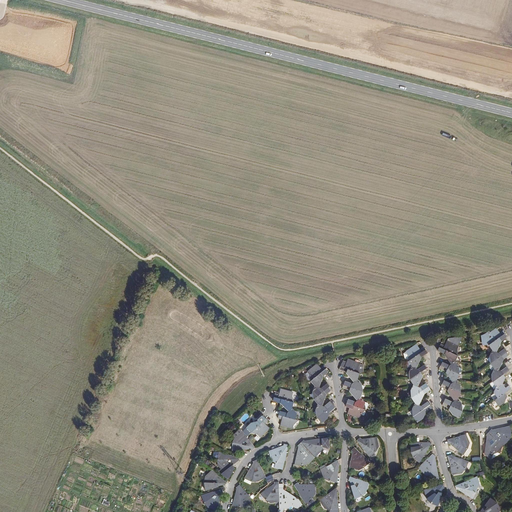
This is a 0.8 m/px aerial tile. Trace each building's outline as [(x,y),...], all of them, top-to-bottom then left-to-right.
[(24,14),(22,22),(52,29),(54,21),(24,14)] [(498,388),(496,395),(499,399),(496,401),(499,407),(504,404),(508,398),(511,394),(511,389),(510,386),(506,389),(503,385),(505,381),(511,375),(511,374),(508,368),(501,373),(499,372),(503,362),(511,357),(506,350),(499,355),(497,353),(503,343),(509,338),(504,331),(500,335),(496,331),(491,335),(489,334),(488,334),(485,335),(486,346),(490,346),(494,353),(492,358),(493,365),(496,370),(493,376),(494,383),(491,384),(495,391),(498,388)] [(462,413),(461,406),(458,400),(460,394),(460,387),(457,382),(459,375),(458,369),(454,364),(456,363),(458,357),(458,352),(459,347),(448,343),(446,346),(442,345),(438,352),(445,356),(452,365),(450,367),(442,363),(439,370),(446,374),(454,384),(451,385),(444,381),(440,389),(448,393),(455,402),(453,403),(445,400),(442,407),(449,411),(453,416),(459,418),(462,413)] [(415,409),(416,417),(419,423),(424,420),(428,413),(433,409),(429,402),(422,407),(419,406),(424,395),(432,390),(427,384),(420,388),(418,387),(423,377),(430,372),(426,366),(419,370),(416,369),(421,359),(429,354),(425,347),(422,350),(418,346),(406,354),(409,361),(410,361),(411,362),(409,362),(410,368),(414,368),(412,373),(408,376),(411,381),(412,380),(416,386),(413,392),(410,394),(413,399),(414,399),(417,405),(415,409)] [(354,384),(345,381),(344,385),(342,389),(351,392),(358,401),(357,403),(349,399),(345,407),(349,409),(347,414),(360,419),(360,416),(365,410),(361,409),(364,403),(361,400),(362,392),(362,386),(359,381),(360,376),(360,375),(365,372),(365,367),(360,365),(356,364),(348,361),(347,363),(347,365),(342,363),(339,371),(347,373),(355,383),(354,384)] [(318,410),(319,417),(323,422),(327,420),(330,413),(336,408),(332,402),(325,407),(322,406),(327,395),(334,390),(328,384),(322,388),(319,387),(324,376),(331,371),(325,365),(322,368),(319,365),(306,374),(311,381),(314,379),(315,380),(312,382),(315,387),(315,392),(312,394),(319,405),(318,410)] [(290,411),(288,413),(280,411),(278,419),(282,420),(280,425),(294,428),(295,423),(296,421),(297,417),(297,414),(292,409),(293,401),(292,397),(293,392),(280,390),(279,394),(275,393),(273,401),(281,403),(290,411)] [(233,440),(233,450),(250,449),(252,450),(255,447),(246,436),(253,431),(256,432),(259,436),(270,427),(266,424),(269,421),(264,415),(257,421),(251,422),(247,425),(248,426),(242,431),(243,432),(241,434),(239,433),(236,437),(235,437),(233,440)] [(496,456),(497,456),(496,455),(500,453),(500,451),(505,445),(506,445),(510,440),(511,440),(511,439),(511,438),(511,437),(510,428),(493,431),(491,430),(485,437),(487,438),(484,455),(492,457),(496,456)] [(235,437),(236,437),(239,433),(241,434),(243,432),(242,431),(240,429),(237,431),(233,437),(235,437)] [(252,434),(248,437),(255,445),(258,442),(252,434)] [(467,442),(465,436),(447,441),(448,446),(450,446),(464,457),(469,451),(470,446),(469,446),(469,442),(467,442)] [(376,443),(375,438),(362,439),(360,437),(356,441),(369,457),(374,454),(377,448),(377,443),(376,443)] [(311,461),(318,454),(319,455),(322,450),(323,450),(324,447),(321,438),(305,441),(304,440),(297,446),(298,447),(295,464),(302,467),(308,466),(308,465),(311,462),(311,461)] [(427,443),(413,444),(411,444),(412,449),(410,449),(412,453),(411,454),(413,458),(420,464),(432,445),(428,442),(427,443)] [(275,467),(282,470),(283,466),(284,466),(289,445),(284,444),(283,446),(269,451),(270,455),(269,455),(271,460),(274,464),(276,464),(275,467)] [(373,466),(375,464),(371,460),(369,462),(367,460),(355,447),(350,451),(352,453),(350,466),(355,467),(355,468),(360,468),(361,469),(365,468),(367,471),(372,466),(369,464),(370,463),(373,466)] [(240,460),(237,456),(236,457),(218,452),(215,460),(216,465),(218,465),(219,468),(221,468),(224,472),(240,460)] [(433,455),(422,465),(422,466),(419,469),(421,472),(421,473),(426,477),(431,478),(432,482),(439,480),(438,476),(436,460),(436,458),(433,455)] [(447,457),(452,475),(458,474),(458,476),(462,474),(463,474),(467,472),(469,463),(453,457),(452,455),(447,457)] [(253,463),(249,470),(245,478),(250,482),(257,483),(257,482),(261,480),(261,479),(265,477),(257,459),(252,461),(253,463)] [(338,461),(324,469),(322,470),(324,475),(323,475),(326,478),(325,479),(329,482),(337,482),(339,466),(340,465),(338,461)] [(227,483),(211,471),(208,474),(207,474),(205,478),(203,477),(203,482),(205,490),(222,485),(224,486),(227,483)] [(366,488),(367,484),(349,478),(348,481),(350,482),(354,499),(361,498),(366,494),(366,493),(367,488),(366,488)] [(469,498),(472,502),(477,495),(478,490),(480,489),(478,484),(477,484),(475,479),(454,488),(456,492),(458,491),(469,498)] [(260,494),(263,500),(269,502),(272,503),(273,501),(279,502),(279,507),(283,507),(284,508),(289,507),(290,508),(293,507),(298,499),(283,490),(283,483),(279,483),(279,481),(274,481),(274,484),(260,494)] [(298,485),(297,482),(293,485),(305,504),(313,499),(315,494),(314,494),(315,489),(313,489),(313,486),(298,485)] [(236,489),(232,505),(241,508),(245,507),(246,505),(247,505),(249,504),(248,502),(251,499),(239,484),(235,487),(236,489)] [(434,489),(426,492),(427,499),(428,501),(427,502),(432,506),(438,508),(443,490),(445,490),(444,485),(434,489)] [(222,489),(205,494),(202,495),(203,502),(207,506),(208,506),(212,508),(213,507),(217,509),(222,494),(224,494),(222,489)] [(328,495),(327,495),(321,500),(323,504),(322,505),(325,507),(325,508),(329,511),(338,511),(337,494),(338,492),(335,489),(328,495)] [(499,511),(499,510),(496,505),(496,506),(492,503),(491,504),(488,502),(480,511),(499,511)]
